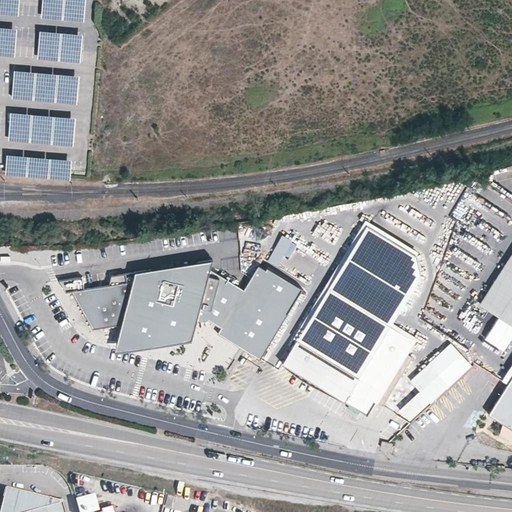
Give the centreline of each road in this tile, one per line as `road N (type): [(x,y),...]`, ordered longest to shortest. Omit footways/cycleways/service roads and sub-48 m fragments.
road 1 (unclassified): [(511,482),(357,462),(92,402),(38,374),(0,310)]
road 2 (primary): [(0,418),(511,508)]
road 3 (unknown): [(394,469),(432,436),(511,462)]
